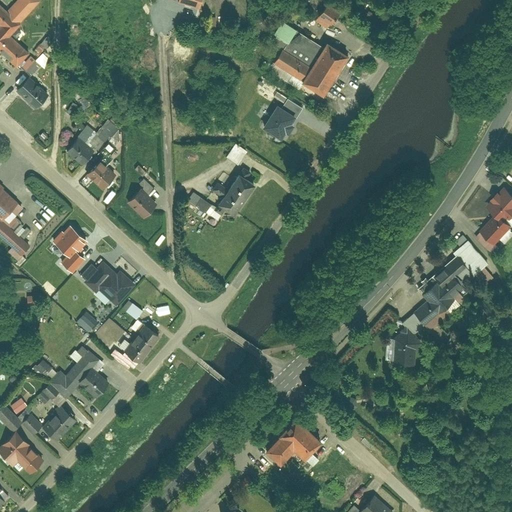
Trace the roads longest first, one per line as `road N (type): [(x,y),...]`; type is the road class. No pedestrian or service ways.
road 1 (residential): [(206,318),(431,0)]
road 2 (tertiary): [(511,91),(427,232),(387,284),(293,376)]
road 3 (residential): [(0,129),(198,313)]
road 4 (residential): [(198,313),(23,511)]
road 5 (unclassified): [(285,384),(423,511)]
road 6 (tertiary): [(285,384),(152,511)]
